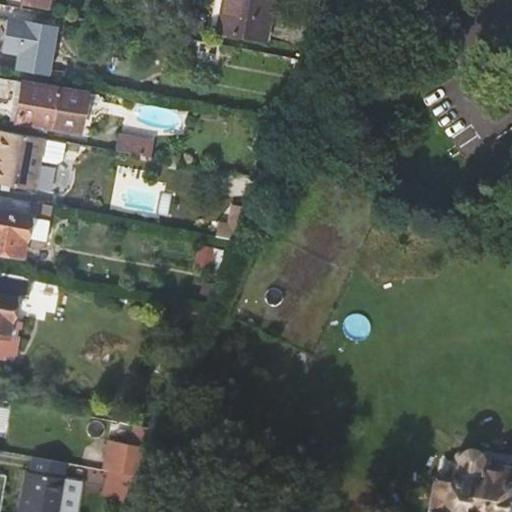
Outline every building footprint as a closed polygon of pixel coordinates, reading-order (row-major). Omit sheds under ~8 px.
[(262,39),(269,0),(218,0),(213,30),(262,39)] [(18,54),(15,68),(46,74),(54,29),(8,20),(3,51),(18,54)] [(296,58),(280,96),(294,102),(312,61),(296,58)] [(59,89),(22,83),(0,78),(0,104),(4,105),(2,112),(15,121),(52,127),(54,115),(79,120),(84,95),(58,91),(59,89)] [(54,115),(52,127),(78,131),(79,120),(54,115)] [(42,137),(0,129),(0,183),(29,189),(33,164),(37,165),(38,159),(57,163),(60,161),(63,141),(42,137)] [(120,135),(117,151),(151,156),(153,141),(120,135)] [(25,216),(28,201),(0,196),(0,251),(21,255),(29,217),(25,216)] [(28,201),(25,216),(29,217),(47,221),(50,205),(28,201)] [(27,300),(32,278),(0,272),(0,358),(4,359),(5,352),(15,355),(21,321),(10,319),(14,297),(27,300)] [(133,473),(146,444),(109,438),(104,468),(120,471),(133,473)] [(435,478),(430,504),(446,507),(448,506),(478,511),(509,511),(511,510),(511,509),(511,466),(456,453),(449,481),(435,478)] [(23,469),(15,511),(58,511),(65,477),(63,476),(65,461),(33,455),(30,470),(23,469)] [(115,482),(101,511),(116,511),(133,473),(132,473),(120,471),(115,482)]
